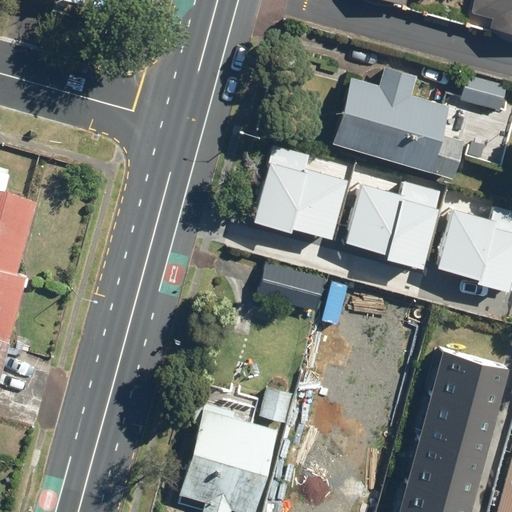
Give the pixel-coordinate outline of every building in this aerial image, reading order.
[(511,0),(468,0),(466,10),(486,15),(484,24),(511,31),(511,0)] [(326,141),(446,176),(458,138),(436,132),(445,103),(406,91),(411,73),(380,64),(375,83),(346,74),(326,141)] [(454,98),(496,109),(503,84),(460,73),(454,98)] [(270,136),(249,214),(287,225),(288,220),(331,232),(347,172),(305,161),(309,146),(270,136)] [(359,177),(342,234),(382,246),(382,250),(417,261),(440,183),(404,173),(399,188),(359,177)] [(0,373),(26,279),(16,276),(37,203),(0,192),(0,373)] [(451,201),(434,259),(472,270),(470,274),(509,286),(511,275),(511,204),(496,200),(492,213),(451,201)] [(251,294),(311,310),(320,276),(260,261),(251,294)] [(365,322),(322,309),(303,369),(347,382),(365,322)] [(440,344),(392,511),(463,511),(505,362),(440,344)] [(253,413),(280,420),(288,391),(261,384),(253,413)] [(364,511),(373,479),(333,469),(348,410),(312,401),(284,511),(364,511)] [(196,511),(198,511),(224,511),(227,506),(248,511),(272,426),(198,405),(174,492),(200,499),(196,511)] [(511,511),(511,432),(489,511),(511,511)]
